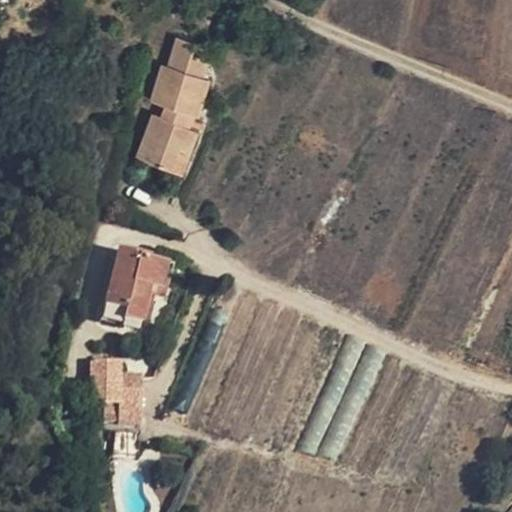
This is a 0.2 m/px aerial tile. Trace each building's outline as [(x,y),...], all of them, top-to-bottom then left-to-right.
[(191,112),(197,114),(200,115),(210,78),(204,76),(212,47),(179,37),(171,66),(165,64),(154,100),(162,103),(168,105),(164,116),(157,114),(155,113),(140,156),(174,169),(184,143),(193,147),(199,130),(192,127),(186,124),(191,112)] [(168,105),(162,103),(157,114),(164,116),(168,105)] [(192,127),(197,114),(191,112),(186,124),(192,127)] [(183,172),(193,147),(184,143),(174,169),(183,172)] [(123,321),(140,325),(149,289),(161,292),(168,265),(151,260),(151,257),(119,250),(104,307),(126,311),(123,321)] [(126,311),(104,307),(101,321),(139,332),(140,325),(123,321),(126,311)] [(121,361),(93,360),(92,403),(106,403),(106,422),(142,423),(142,376),(120,375),(121,361)] [(141,433),(115,430),(113,454),(139,456),(141,433)]
